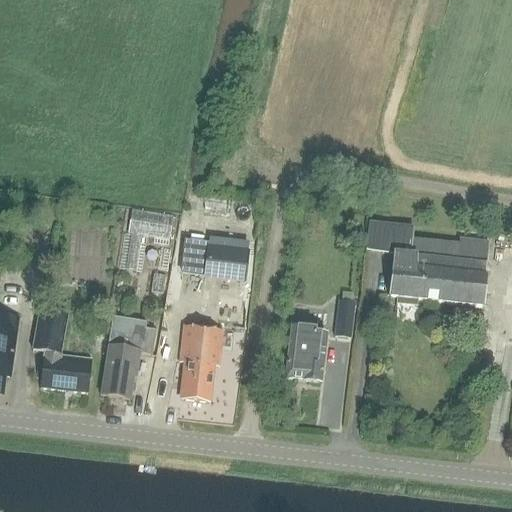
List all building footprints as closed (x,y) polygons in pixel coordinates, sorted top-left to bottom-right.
[(174,243),(178,215),(133,209),(124,268),(144,270),(148,240),(174,243)] [(372,226),(369,253),(393,256),(389,300),(396,301),(396,307),(416,309),(417,303),(435,305),(441,244),(412,241),(413,231),(372,226)] [(204,280),(245,285),(250,245),(209,240),(204,280)] [(441,244),(435,305),(481,310),(485,266),(456,263),(458,246),(441,244)] [(225,296),(220,324),(245,328),(250,300),(225,296)] [(338,303),(334,339),(351,341),(355,305),(338,303)] [(31,353),(43,354),(44,354),(40,391),(87,396),(90,362),(64,359),(59,358),(67,318),(38,313),(32,346),(31,353)] [(0,317),(0,396),(2,397),(5,379),(9,379),(17,319),(0,317)] [(111,320),(99,397),(130,402),(133,379),(136,380),(140,356),(151,357),(155,333),(144,331),(145,325),(111,320)] [(183,366),(179,403),(209,406),(213,369),(218,369),(222,332),(183,328),(179,366),(183,366)] [(290,330),(285,381),(303,383),(303,384),(321,386),(326,338),(313,337),(314,333),(290,330)] [(484,381),(485,362),(475,361),(473,380),(484,381)]
